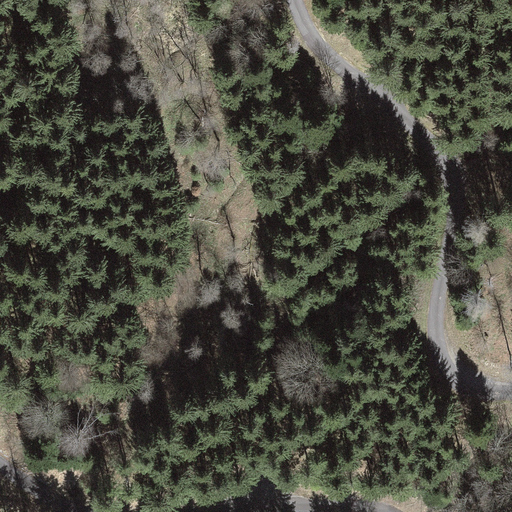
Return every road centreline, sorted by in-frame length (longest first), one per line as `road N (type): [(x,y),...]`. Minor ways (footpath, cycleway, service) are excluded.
road 1 (track): [(296,0),(313,37),(422,137),(449,174),(454,221),(437,304),(445,364),(471,391),(511,392)]
road 2 (track): [(368,511),(223,511)]
